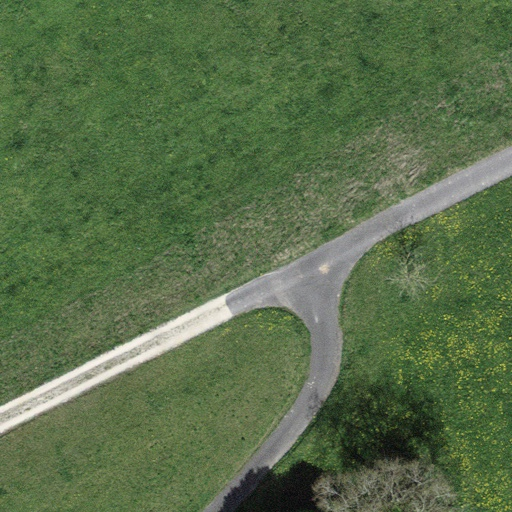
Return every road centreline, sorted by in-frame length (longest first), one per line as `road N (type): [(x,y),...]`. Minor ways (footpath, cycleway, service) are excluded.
road 1 (track): [(0,423),(307,268)]
road 2 (track): [(218,511),(287,433),(316,382),(322,327),(307,268)]
road 3 (track): [(511,162),(307,268)]
